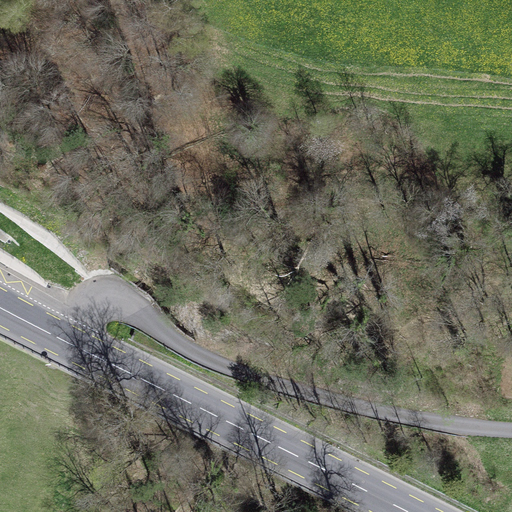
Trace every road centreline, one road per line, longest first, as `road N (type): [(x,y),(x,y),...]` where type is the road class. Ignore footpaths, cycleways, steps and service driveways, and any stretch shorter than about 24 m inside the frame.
road 1 (unclassified): [(63,338),(78,318),(120,308),(198,360),(254,381),(449,426),(511,431)]
road 2 (primary): [(402,511),(63,338)]
